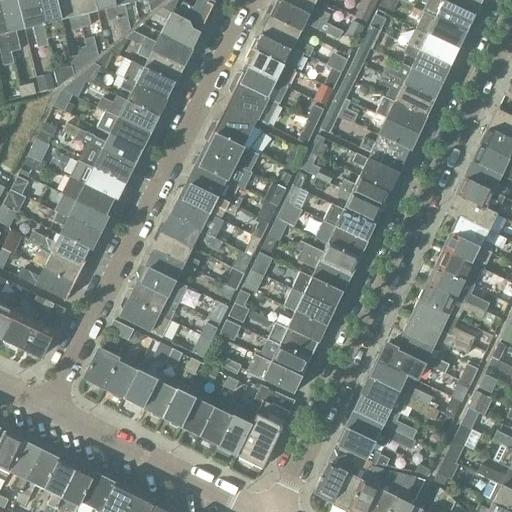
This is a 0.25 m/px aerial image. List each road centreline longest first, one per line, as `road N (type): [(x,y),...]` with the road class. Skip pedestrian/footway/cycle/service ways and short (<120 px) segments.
road 1 (residential): [(272,511),(503,34)]
road 2 (residential): [(46,407),(251,0)]
road 3 (residential): [(255,511),(46,407)]
